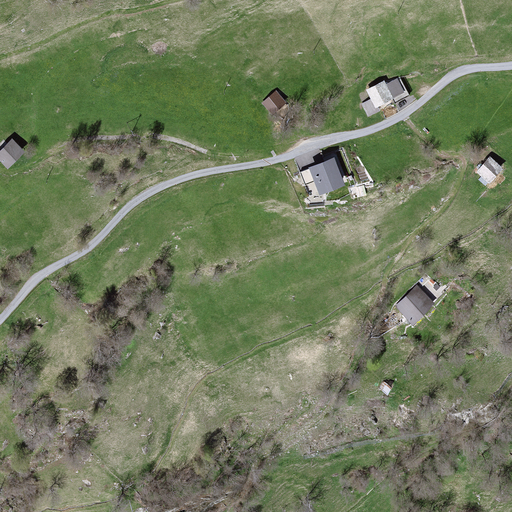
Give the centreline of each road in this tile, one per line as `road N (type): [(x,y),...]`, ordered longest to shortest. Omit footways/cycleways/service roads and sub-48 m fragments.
road 1 (unclassified): [(511,54),(465,65),(372,129),(165,181),(27,286),(0,317)]
road 2 (track): [(283,156),(232,157),(155,136),(109,137),(0,168)]
